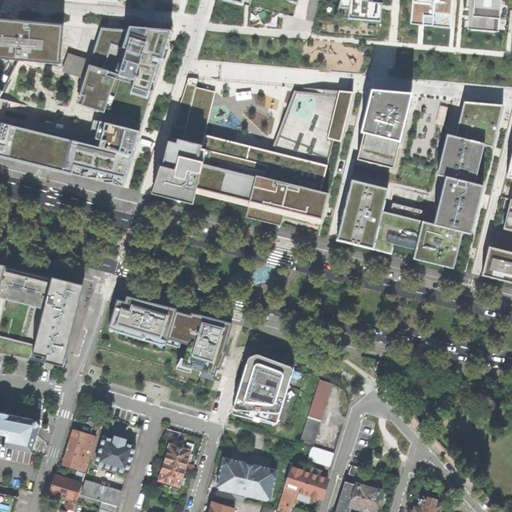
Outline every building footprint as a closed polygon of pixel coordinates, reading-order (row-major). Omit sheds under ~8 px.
[(340,0),(338,8),(336,18),(348,19),(380,22),(382,3),(382,0),(340,0)] [(454,29),(456,0),(416,0),(414,26),(454,29)] [(470,0),(469,14),(472,14),(471,30),(498,32),(500,17),(501,0),(470,0)] [(0,19),(0,86),(6,90),(21,60),(61,64),(63,45),(64,25),(37,22),(0,19)] [(78,101),(141,120),(169,31),(129,27),(128,30),(101,28),(94,52),(81,93),(80,92),(77,100),(78,100),(78,101)] [(224,87),(204,83),(206,77),(187,75),(170,131),(201,139),(198,152),(253,165),(251,174),(325,191),(352,86),(305,83),(281,145),(212,127),(224,87)] [(385,90),(371,89),(360,130),(397,139),(409,93),(385,90)] [(3,97),(0,102),(0,151),(119,180),(120,179),(123,181),(124,174),(138,127),(93,116),(92,118),(93,118),(90,133),(76,129),(77,124),(30,112),(32,103),(3,97)] [(499,101),(457,99),(448,135),(481,142),(489,144),(499,101)] [(397,139),(360,130),(354,156),(391,164),(397,139)] [(201,139),(170,131),(152,190),(186,199),(192,181),(246,194),(244,201),(318,219),(325,191),(251,174),(253,165),(198,152),(201,139)] [(478,155),(481,142),(448,135),(440,133),(428,179),(441,183),(470,190),(478,155)] [(387,184),(349,175),(335,234),(372,244),(378,221),(381,207),(387,184)] [(470,190),(441,183),(432,221),(461,228),(466,230),(476,191),(470,190)] [(511,200),(509,199),(502,230),(511,232),(511,200)] [(419,216),(381,207),(378,221),(372,244),(390,248),(392,239),(412,244),(418,218),(419,216)] [(452,262),(461,228),(432,221),(418,218),(412,244),(410,252),(452,262)] [(511,252),(489,247),(482,276),(511,283),(511,252)] [(64,367),(84,286),(49,277),(0,264),(0,354),(30,360),(34,345),(0,336),(0,298),(7,300),(5,310),(18,314),(19,303),(45,310),(32,360),(46,364),(47,362),(64,367)] [(183,307),(120,291),(110,327),(192,348),(188,367),(223,378),(241,321),(183,307)] [(259,356),(240,407),(285,419),(307,361),(274,348),(267,349),(262,352),(259,356)] [(332,384),(320,379),(301,442),(312,446),(314,447),(332,384)] [(0,445),(31,452),(40,423),(35,420),(0,412),(0,445)] [(165,435),(178,439),(180,432),(167,428),(165,435)] [(85,470),(94,437),(73,430),(68,447),(63,463),(85,470)] [(96,463),(127,472),(131,459),(135,446),(124,443),(114,440),(104,437),(96,463)] [(168,450),(164,463),(185,469),(188,459),(191,460),(194,453),(190,452),(190,451),(170,445),(168,450)] [(334,453),(314,447),(312,446),(308,459),(330,466),(334,453)] [(216,487),(271,499),(277,470),(223,458),(220,473),(216,487)] [(171,491),(178,493),(180,483),(182,476),(185,469),(164,463),(161,473),(159,480),(167,482),(166,486),(172,488),(171,491)] [(348,474),(362,478),(364,469),(351,466),(348,474)] [(320,477),(322,472),(311,468),(309,474),(292,468),(286,487),(285,487),(278,511),(277,511),(307,511),(292,507),(296,495),(311,499),(315,500),(316,497),(320,498),(321,493),(326,479),(320,477)] [(73,510),(82,484),(55,476),(53,484),(50,493),(71,499),(68,508),(73,510)] [(102,502),(100,509),(108,511),(115,511),(121,492),(86,481),(82,495),(102,502)] [(335,511),(349,511),(351,506),(372,511),(374,511),(378,502),(381,491),(376,490),(377,486),(363,482),(362,485),(356,484),(356,485),(345,481),(339,501),(335,511)] [(0,511),(12,511),(13,508),(17,496),(0,492),(0,511)] [(270,508),(277,510),(282,496),(275,493),(270,508)] [(439,511),(441,505),(435,503),(427,501),(424,500),(421,499),(420,501),(418,508),(414,507),(412,511),(439,511)] [(233,511),(234,509),(213,502),(209,511),(233,511)]
